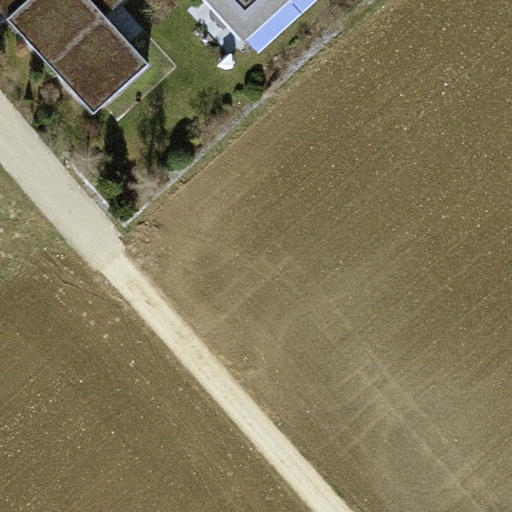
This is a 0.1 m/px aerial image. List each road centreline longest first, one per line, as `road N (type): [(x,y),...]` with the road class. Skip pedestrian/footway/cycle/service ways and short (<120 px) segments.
road 1 (track): [(337,511),(97,241)]
road 2 (residential): [(97,241),(0,127)]
